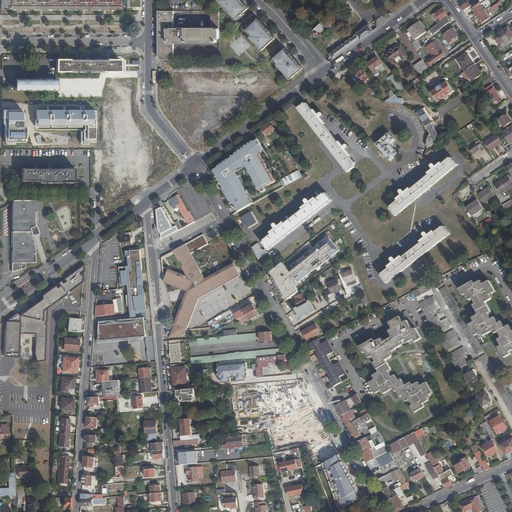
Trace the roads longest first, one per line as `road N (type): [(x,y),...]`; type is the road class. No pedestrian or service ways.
road 1 (tertiary): [(385,511),(193,165)]
road 2 (residential): [(145,200),(174,511)]
road 3 (residential): [(75,511),(97,236)]
road 4 (tertiary): [(321,73),(193,165)]
road 5 (unknown): [(105,152),(101,105),(0,97)]
road 6 (residential): [(0,41),(148,41)]
road 7 (residential): [(193,165),(151,111),(148,41)]
road 8 (tertiary): [(321,73),(421,0)]
road 9 (tertiary): [(97,236),(0,307)]
